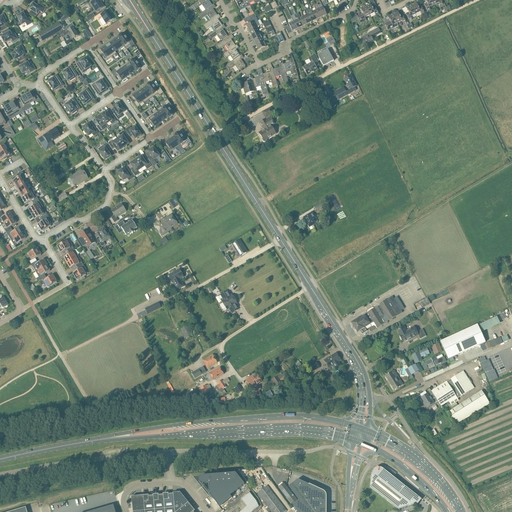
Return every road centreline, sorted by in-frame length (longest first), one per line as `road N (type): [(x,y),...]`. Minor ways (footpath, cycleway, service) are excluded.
road 1 (residential): [(213,136),(478,0)]
road 2 (primary): [(359,371),(213,136)]
road 3 (primary): [(105,438),(308,430),(353,439)]
road 4 (primary): [(342,422),(263,417),(105,438)]
road 5 (track): [(315,282),(511,163)]
road 6 (unclassified): [(0,476),(166,452)]
road 7 (primary): [(213,136),(133,5)]
road 8 (unclassified): [(166,452),(318,448)]
road 9 (track): [(134,317),(0,388)]
road 10 (primary): [(460,511),(420,461),(366,429)]
